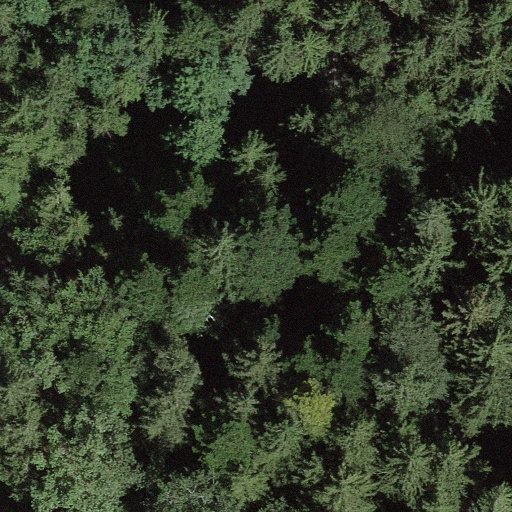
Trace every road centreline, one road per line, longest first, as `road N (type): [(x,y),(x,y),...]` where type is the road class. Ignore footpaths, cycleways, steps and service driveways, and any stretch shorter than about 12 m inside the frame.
road 1 (track): [(313,0),(448,465),(471,511)]
road 2 (track): [(0,220),(24,252),(92,511)]
